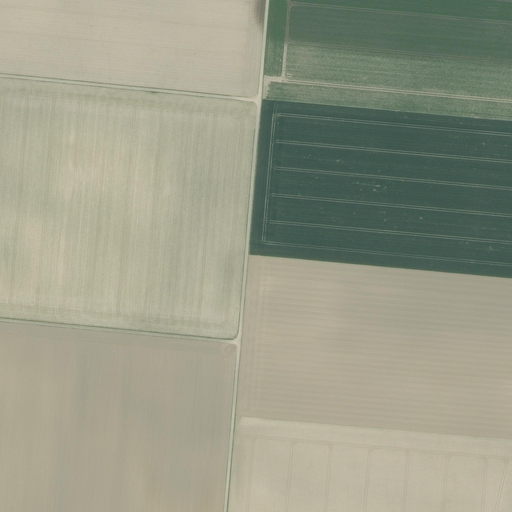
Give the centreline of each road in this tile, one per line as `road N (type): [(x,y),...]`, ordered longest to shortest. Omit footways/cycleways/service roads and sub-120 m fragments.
road 1 (unclassified): [(261,100),(0,75)]
road 2 (unclassified): [(261,100),(240,343)]
road 3 (unclassified): [(0,320),(240,343)]
road 4 (unclassified): [(240,343),(227,511)]
